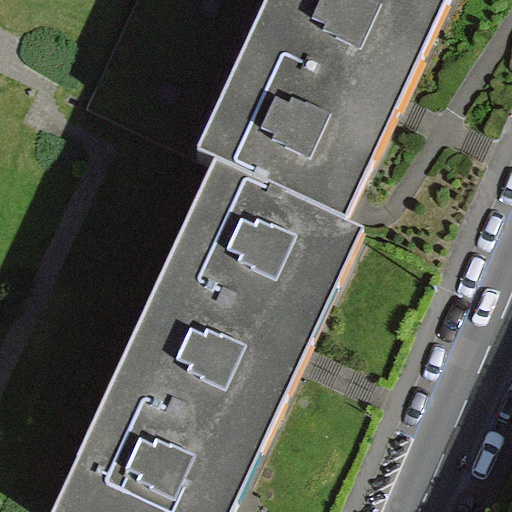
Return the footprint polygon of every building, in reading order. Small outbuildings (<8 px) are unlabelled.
[(400,123),(451,12),(424,0),(274,0),(249,53),(400,123)] [(424,0),(451,12),(456,0),(424,0)] [(400,123),(249,53),(200,164),(218,173),(347,233),(400,123)] [(347,233),(218,173),(165,283),(313,351),(365,241),(347,233)] [(313,351),(165,283),(114,392),(263,460),(313,351)] [(239,511),(263,460),(114,392),(59,511),(239,511)]
